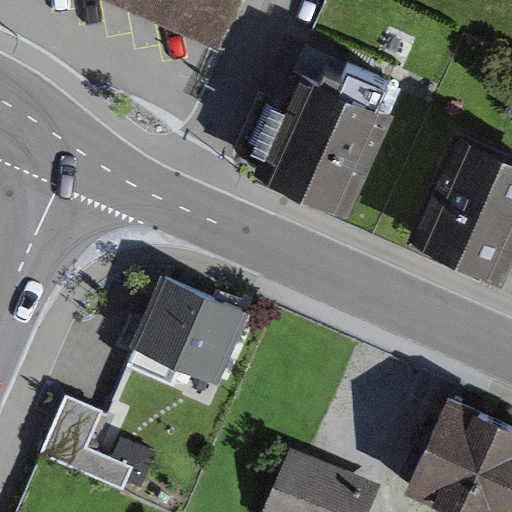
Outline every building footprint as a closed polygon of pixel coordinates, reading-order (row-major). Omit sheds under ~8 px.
[(151,0),(228,33),(240,0),(151,0)] [(511,0),(404,0),(511,40),(511,0)] [(268,179),(369,220),(411,120),(310,78),(268,179)] [(511,263),(511,162),(457,138),(414,233),(507,274),(511,263)] [(183,361),(218,376),(248,308),(164,271),(124,362),(173,384),(183,361)] [(408,487),(465,511),(511,511),(511,426),(447,398),(408,487)] [(72,399),(46,456),(120,489),(131,466),(85,445),(100,412),(72,399)] [(263,508),(273,511),(360,511),(372,483),(288,447),(263,508)]
